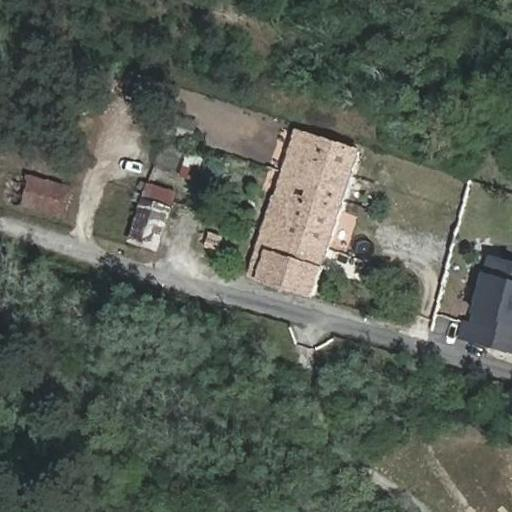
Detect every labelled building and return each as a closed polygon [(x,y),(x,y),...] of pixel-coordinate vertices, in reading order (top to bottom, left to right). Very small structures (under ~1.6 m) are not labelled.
[(284,166),(296,133),(283,129),(272,161),(284,166)] [(276,195),(265,231),(329,250),(361,151),(298,132),(278,196),(276,195)] [(197,180),(205,158),(192,153),(184,175),(197,180)] [(85,187),(24,171),(20,208),(71,231),(85,187)] [(177,189),(146,178),(130,240),(157,249),(177,189)] [(265,231),(251,277),(315,296),(329,250),(265,231)] [(208,246),(219,249),(222,237),(211,234),(208,246)] [(511,261),(486,254),(456,335),(511,350),(511,261)]
